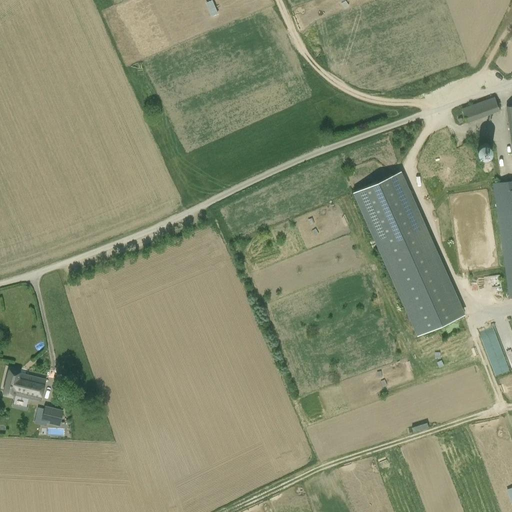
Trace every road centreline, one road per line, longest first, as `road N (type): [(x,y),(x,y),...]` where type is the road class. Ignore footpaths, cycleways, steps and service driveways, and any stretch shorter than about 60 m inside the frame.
road 1 (unclassified): [(0,285),(164,223),(330,147),(511,85)]
road 2 (track): [(278,489),(342,460),(504,410),(466,310)]
road 3 (unknown): [(511,6),(499,44),(467,81),(409,103),(361,96),(326,77),(278,0)]
